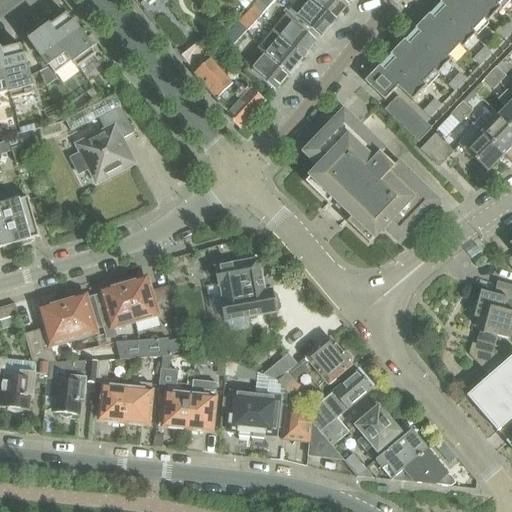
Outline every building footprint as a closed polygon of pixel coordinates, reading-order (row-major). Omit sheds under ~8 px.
[(237,0),(236,2),(244,10),(253,0),(237,0)] [(272,0),(259,0),(251,8),(260,17),(274,1),(272,0)] [(319,39),(333,22),(309,1),(306,6),(298,0),(297,0),(287,12),(319,39)] [(310,0),(309,1),(333,22),(347,6),(340,0),(310,0)] [(428,16),(427,17),(461,49),(475,35),(472,32),(483,21),(486,24),(486,23),(461,0),(443,0),(439,4),(444,9),(433,20),(428,16)] [(461,0),(486,23),(500,9),(497,6),(503,0),(461,0)] [(251,8),(237,24),(245,33),(260,17),(251,8)] [(66,15),(48,28),(73,62),(72,63),(76,68),(95,55),(66,15)] [(284,15),(272,30),(279,37),(278,38),(302,58),(316,41),(284,15)] [(403,42),(402,43),(436,75),(450,61),(447,58),(458,47),(461,50),(461,49),(427,17),(414,30),(419,35),(408,46),(403,42)] [(218,37),(226,31),(219,21),(211,28),(218,37)] [(511,24),(508,21),(496,33),(503,40),(511,30),(511,24)] [(54,75),(72,63),(73,62),(48,28),(44,22),(25,36),(54,75)] [(231,49),(245,33),(237,24),(223,40),(231,49)] [(272,30),(258,47),(265,54),(264,55),(288,75),(302,58),(278,38),(279,37),(272,30)] [(221,53),(228,46),(222,40),(215,46),(221,53)] [(202,41),(179,58),(189,70),(203,55),(209,49),(202,41)] [(436,76),(436,75),(402,43),(389,56),(394,61),(383,72),(378,68),(363,83),(383,102),(396,88),(411,102),(425,87),(422,84),(433,73),(436,76)] [(20,46),(0,51),(0,57),(9,92),(8,93),(10,100),(33,94),(20,46)] [(274,92),(288,75),(264,55),(265,54),(258,47),(242,65),(274,92)] [(483,47),(472,59),(478,66),(490,53),(483,47)] [(203,55),(189,70),(193,75),(209,61),(205,56),(203,55)] [(0,94),(8,93),(9,92),(0,57),(0,94)] [(240,130),(264,103),(247,87),(244,90),(241,86),(232,95),(227,90),(231,85),(209,61),(193,75),(218,103),(217,105),(227,114),(225,116),(240,130)] [(495,68),(489,74),(499,83),(505,77),(495,68)] [(459,73),(447,86),(454,92),(466,80),(459,73)] [(492,90),(499,83),(489,74),(483,81),(492,90)] [(505,107),(497,115),(511,129),(511,96),(506,91),(498,100),(505,107)] [(115,96),(65,121),(70,133),(97,119),(120,107),(115,96)] [(383,111),(389,116),(402,102),(398,98),(395,99),(383,111)] [(434,100),(422,112),(429,119),(441,106),(434,100)] [(389,116),(394,122),(408,108),(402,102),(389,116)] [(462,102),(456,109),(465,118),(471,112),(462,102)] [(120,142),(134,134),(120,108),(98,120),(105,134),(78,148),(82,155),(71,160),(78,175),(89,170),(96,183),(132,165),(120,142)] [(394,122),(400,127),(413,113),(408,108),(394,122)] [(459,124),(465,118),(456,109),(449,115),(450,116),(459,124)] [(399,244),(438,204),(344,113),(305,154),(320,168),(305,184),(327,205),(333,199),(352,218),(347,224),(369,245),(383,230),(399,244)] [(400,127),(406,132),(419,118),(413,113),(400,127)] [(481,118),(474,126),(504,155),(511,147),(511,129),(497,115),(488,125),(481,118)] [(450,116),(436,131),(445,139),(459,124),(450,116)] [(406,132),(411,138),(425,124),(419,118),(406,132)] [(411,138),(417,143),(430,129),(425,124),(411,138)] [(35,130),(34,125),(18,129),(20,134),(35,130)] [(487,173),(504,155),(474,126),(473,127),(472,126),(465,133),(466,135),(457,144),(487,173)] [(32,131),(17,135),(20,147),(20,148),(35,144),(32,131)] [(17,135),(0,144),(0,155),(11,152),(11,149),(20,147),(17,135)] [(439,168),(453,153),(436,136),(422,151),(439,168)] [(15,165),(25,162),(20,148),(20,147),(11,149),(11,152),(15,165)] [(18,198),(3,202),(16,248),(30,244),(29,241),(39,238),(27,199),(19,201),(18,198)] [(0,249),(2,249),(3,252),(16,248),(3,202),(0,202),(0,249)] [(228,323),(273,314),(273,313),(274,312),(277,306),(275,297),(270,292),(269,292),(269,291),(263,293),(263,291),(258,261),(218,269),(228,323)] [(135,278),(121,282),(132,323),(157,316),(146,279),(136,282),(135,278)] [(113,337),(111,329),(132,323),(121,282),(110,286),(111,289),(99,293),(101,298),(93,300),(104,339),(113,337)] [(511,300),(511,287),(496,283),(493,296),(480,293),(474,318),(486,322),(480,347),(471,345),(469,355),(484,372),(500,358),(494,351),(497,338),(509,342),(511,330),(511,314),(503,312),(507,299),(511,300)] [(154,289),(156,299),(173,294),(170,285),(154,289)] [(73,296),(60,300),(71,340),(95,334),(84,297),(74,300),(73,296)] [(23,337),(31,363),(49,364),(55,365),(50,346),(71,340),(60,300),(48,303),(49,307),(38,310),(44,331),(23,337)] [(0,308),(0,321),(19,316),(15,304),(0,308)] [(184,338),(168,343),(171,355),(187,350),(184,338)] [(119,343),(114,344),(118,361),(162,358),(170,358),(172,358),(171,355),(168,343),(167,340),(119,343)] [(349,365),(351,359),(345,352),(340,353),(329,340),(299,364),(303,369),(308,364),(327,386),(351,366),(349,365)] [(287,396),(298,387),(293,381),(287,374),(296,366),(287,355),(262,376),(276,382),(287,396)] [(193,366),(206,367),(207,357),(194,356),(193,366)] [(162,358),(161,370),(168,371),(170,358),(162,358)] [(496,433),(511,418),(511,358),(466,399),(496,433)] [(31,363),(5,360),(4,371),(3,378),(1,398),(5,399),(4,409),(7,409),(6,411),(14,415),(21,413),(21,411),(24,412),(26,395),(32,393),(33,385),(45,386),(46,386),(48,369),(49,364),(31,363)] [(85,383),(94,384),(96,363),(97,363),(97,362),(71,364),(55,365),(49,364),(48,369),(46,386),(45,386),(44,398),(56,399),(54,414),(58,415),(58,417),(65,420),(71,418),(72,416),(75,416),(77,403),(83,400),(85,383)] [(108,362),(97,363),(96,363),(94,384),(102,385),(99,421),(108,422),(110,424),(119,425),(120,423),(123,424),(126,387),(114,386),(115,382),(107,381),(108,362)] [(235,379),(236,366),(225,362),(223,378),(235,379)] [(296,366),(287,374),(293,381),(305,371),(303,369),(299,364),(296,366)] [(185,430),(186,430),(190,394),(178,392),(179,389),(176,389),(177,372),(168,371),(161,370),(160,370),(157,396),(165,397),(162,428),(173,429),(174,431),(183,432),(185,430)] [(358,372),(305,417),(310,423),(331,448),(331,447),(347,434),(336,421),(373,389),(358,372)] [(191,394),(190,394),(186,430),(187,431),(189,433),(197,433),(200,432),(210,433),(215,384),(193,381),(191,394)] [(137,388),(126,387),(123,424),(124,424),(126,426),(134,427),(136,425),(146,426),(150,386),(138,384),(137,388)] [(298,387),(287,396),(294,403),(295,405),(307,395),(299,386),(298,387)] [(237,437),(249,439),(254,397),(230,394),(226,432),(237,434),(237,437)] [(278,400),(254,397),(249,439),(263,440),(263,437),(274,438),(278,400)] [(228,414),(230,400),(222,399),(221,413),(228,414)] [(282,442),(308,445),(310,423),(305,417),(295,405),(294,403),(293,410),(286,410),(282,442)] [(360,446),(369,457),(371,459),(399,434),(377,408),(353,428),(363,438),(359,441),(361,444),(360,446)] [(43,420),(42,434),(52,435),(53,428),(50,427),(51,425),(46,420),(43,420)] [(344,463),(344,462),(331,447),(331,448),(310,423),(308,445),(307,458),(344,463)] [(375,462),(391,481),(426,451),(425,447),(420,441),(416,440),(410,433),(375,462)] [(438,465),(426,451),(391,481),(391,482),(451,488),(455,485),(455,482),(452,478),(449,478),(447,475),(438,465)] [(351,457),(344,462),(344,463),(356,478),(365,470),(355,457),(351,457)] [(438,465),(447,475),(456,467),(447,457),(438,465)] [(373,480),(365,470),(356,478),(373,480)]
